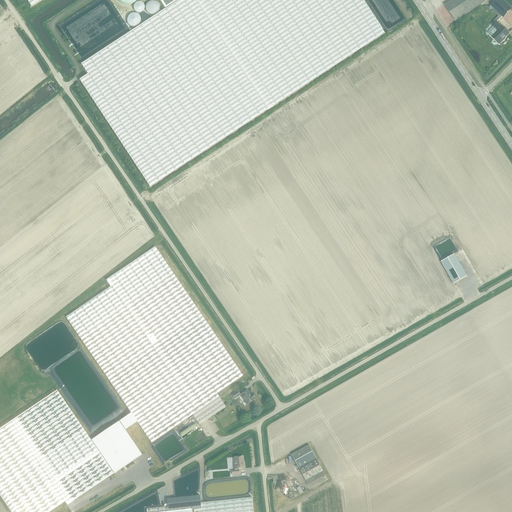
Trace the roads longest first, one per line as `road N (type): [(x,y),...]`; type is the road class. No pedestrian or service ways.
road 1 (unclassified): [(281,408),(5,0)]
road 2 (unclassified): [(281,408),(511,276)]
road 3 (unclassified): [(101,511),(256,422)]
